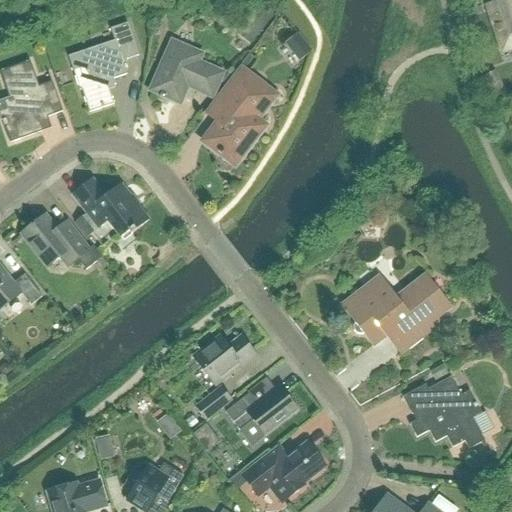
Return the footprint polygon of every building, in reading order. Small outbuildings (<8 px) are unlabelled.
[(511,22),(510,16),(511,14),(511,2),(511,0),(506,0),(487,7),(502,52),(511,48),(511,22)] [(139,57),(128,24),(110,30),(114,42),(68,58),(80,92),(82,91),(89,114),(114,106),(108,89),(116,86),(114,80),(127,76),(123,62),(139,57)] [(259,27),(246,39),(259,53),(272,41),(259,27)] [(172,44),(152,91),(161,95),(159,99),(165,101),(166,97),(179,103),(187,86),(211,97),(221,75),(197,64),(200,56),(172,44)] [(10,144),(42,133),(40,129),(50,126),(48,118),(63,113),(50,75),(48,76),(51,83),(39,88),(30,63),(0,73),(11,104),(7,106),(1,118),(10,144)] [(227,92),(209,116),(222,126),(218,131),(215,129),(205,143),(235,166),(264,128),(256,122),(275,97),(242,72),(233,84),(237,87),(231,95),(227,92)] [(131,235),(149,221),(138,207),(137,208),(130,198),(131,198),(121,185),(106,197),(93,180),(72,196),(98,230),(108,223),(120,240),(129,233),(131,235)] [(93,247),(89,251),(67,223),(56,231),(45,217),(22,235),(48,268),(60,259),(68,269),(78,261),(86,272),(102,259),(93,247)] [(94,233),(82,217),(75,223),(87,239),(94,233)] [(0,266),(0,310),(21,294),(31,307),(42,298),(25,276),(14,284),(0,266)] [(391,304),(381,292),(380,292),(380,291),(378,291),(377,291),(376,291),(375,292),(366,299),(361,293),(348,303),(347,304),(346,305),(346,306),(345,307),(345,309),(346,310),(346,311),(347,312),(356,324),(355,325),(354,326),(354,328),(354,329),(354,331),(354,332),(355,333),(356,335),(357,336),(358,336),(360,337),(361,337),(363,337),(364,337),(366,336),(370,342),(371,343),(372,343),(373,344),(375,344),(376,344),(377,343),(379,342),(385,338),(385,337),(386,336),(385,335),(385,334),(391,329),(408,351),(440,326),(435,319),(445,312),(446,311),(446,310),(447,309),(447,308),(447,306),(446,305),(446,304),(429,282),(428,281),(427,280),(426,280),(424,280),(423,280),(422,280),(420,281),(391,304)] [(241,368),(255,357),(241,339),(228,349),(220,339),(194,359),(216,386),(240,367),(241,368)] [(19,372),(32,362),(24,351),(11,361),(19,372)] [(473,420),(482,415),(470,392),(461,397),(451,378),(428,391),(426,386),(402,399),(412,416),(416,413),(420,420),(409,426),(417,439),(429,433),(435,444),(446,438),(452,449),(464,443),(469,451),(485,442),(473,420)] [(252,445),(264,436),(264,437),(297,411),(279,388),(256,406),(248,396),(225,413),(240,432),(241,431),(252,445)] [(229,402),(221,393),(199,410),(207,420),(229,402)] [(200,434),(209,449),(219,442),(210,428),(200,434)] [(241,439),(225,453),(236,465),(252,450),(241,439)] [(307,444),(287,459),(279,448),(242,477),(259,499),(270,491),(281,505),(305,487),(303,485),(326,468),(307,444)] [(136,472),(125,489),(132,494),(127,502),(142,511),(147,511),(160,493),(169,498),(166,503),(167,504),(184,477),(164,465),(158,474),(148,468),(143,477),(136,472)] [(77,485),(46,493),(51,511),(85,511),(92,509),(92,511),(93,511),(107,508),(100,482),(78,488),(77,485)] [(438,511),(427,504),(421,511),(403,511),(400,510),(402,507),(386,495),(373,511),(438,511)]
